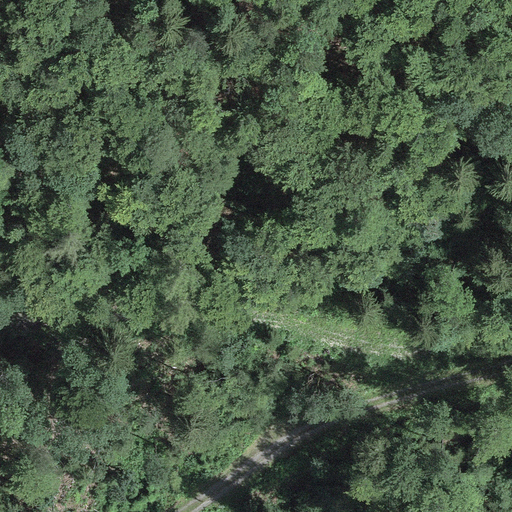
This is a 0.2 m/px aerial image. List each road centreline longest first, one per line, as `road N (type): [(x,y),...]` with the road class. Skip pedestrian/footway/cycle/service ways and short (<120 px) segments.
road 1 (track): [(0,308),(263,322),(386,354),(511,358)]
road 2 (track): [(511,365),(309,426),(183,511)]
